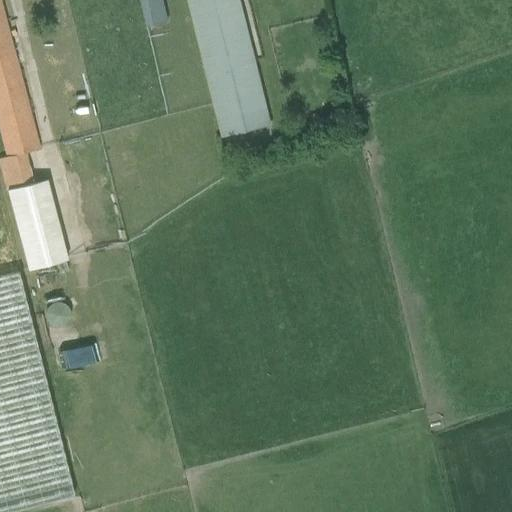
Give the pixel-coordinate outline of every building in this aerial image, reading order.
[(168,21),(163,0),(141,0),(147,26),(168,21)] [(189,0),(223,137),(270,126),(238,0),(189,0)] [(0,5),(0,127),(7,156),(38,148),(0,5)] [(328,123),(314,114),(306,126),(321,135),(328,123)] [(0,511),(8,511),(74,496),(18,271),(0,275),(0,511)]
